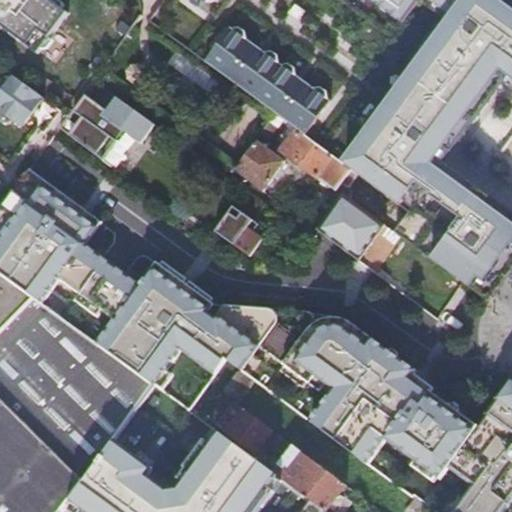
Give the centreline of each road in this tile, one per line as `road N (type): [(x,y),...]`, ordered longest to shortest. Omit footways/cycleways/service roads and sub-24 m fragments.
road 1 (track): [(96,71),(383,286),(432,355),(511,339)]
road 2 (track): [(432,355),(358,299),(228,279),(47,150)]
